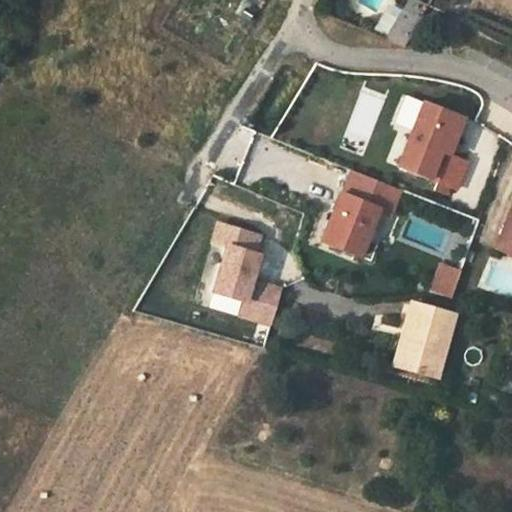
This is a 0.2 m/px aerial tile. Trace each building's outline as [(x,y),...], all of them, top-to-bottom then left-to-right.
[(406,46),(429,7),(417,0),(411,0),(388,40),(406,46)] [(425,104),(400,169),(457,191),(468,163),(451,156),(465,120),(425,104)] [(341,195),(333,214),(336,214),(338,215),(346,197),(341,195)] [(336,214),(324,243),(363,258),(381,211),(346,197),(338,215),(336,214)] [(394,215),(384,240),(409,250),(420,224),(394,215)] [(511,216),(499,250),(511,255),(511,216)] [(272,315),(271,294),(194,296),(195,316),(272,315)] [(415,332),(404,368),(437,378),(455,317),(415,305),(407,330),(415,332)] [(397,366),(404,368),(415,332),(407,330),(397,366)]
